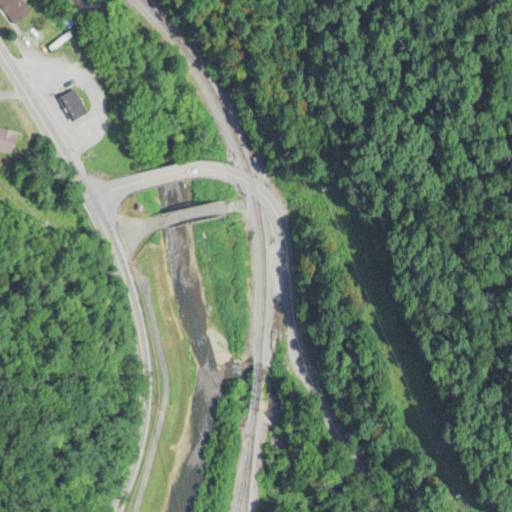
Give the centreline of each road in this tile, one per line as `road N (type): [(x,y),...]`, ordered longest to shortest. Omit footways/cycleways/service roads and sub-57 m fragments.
road 1 (secondary): [(112,511),(141,380),(126,289),(96,198),(0,55)]
road 2 (tertiary): [(388,511),(295,362),(284,261),(262,205),(250,187),(212,172)]
